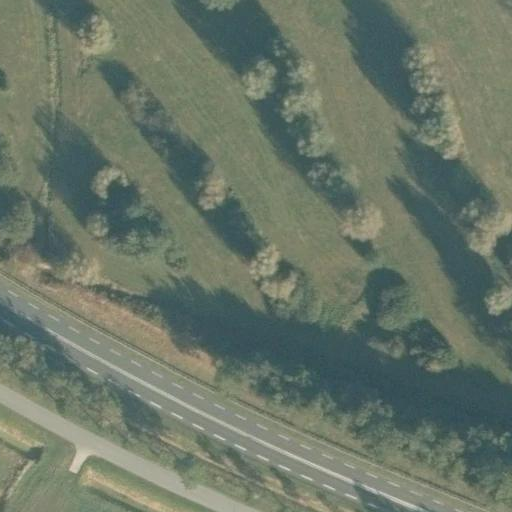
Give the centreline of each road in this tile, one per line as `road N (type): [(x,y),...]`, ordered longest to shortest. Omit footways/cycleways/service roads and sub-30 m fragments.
road 1 (trunk): [(426,511),(197,410),(0,301)]
road 2 (unclassified): [(241,511),(0,393)]
